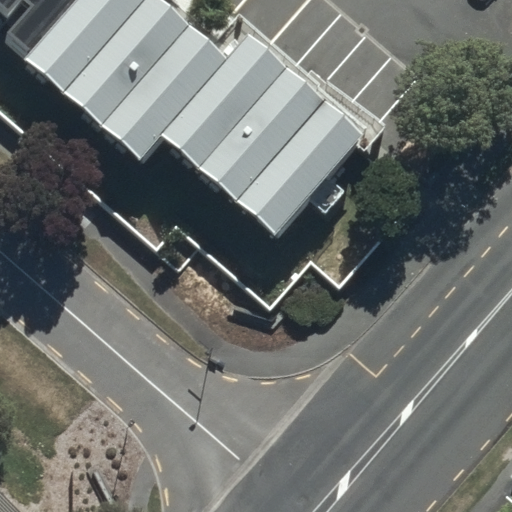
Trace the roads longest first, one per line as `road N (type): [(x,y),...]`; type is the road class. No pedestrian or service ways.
road 1 (unclassified): [(315,507),(0,237)]
road 2 (tertiary): [(511,277),(315,507)]
